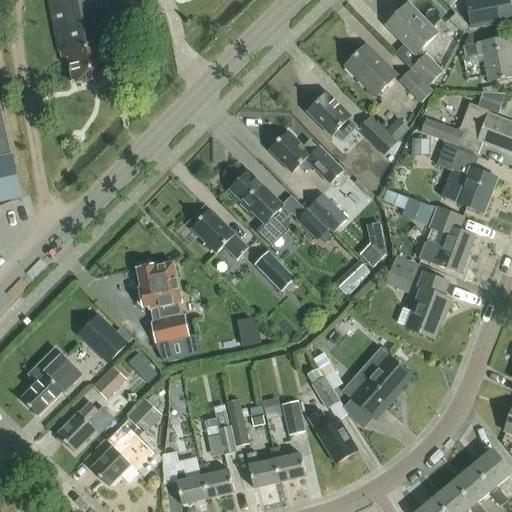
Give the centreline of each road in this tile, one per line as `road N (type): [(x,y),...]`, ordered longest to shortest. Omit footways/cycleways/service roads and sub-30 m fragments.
road 1 (tertiary): [(0,298),(292,0)]
road 2 (residential): [(511,275),(471,382),(440,434),(393,479),(333,511)]
